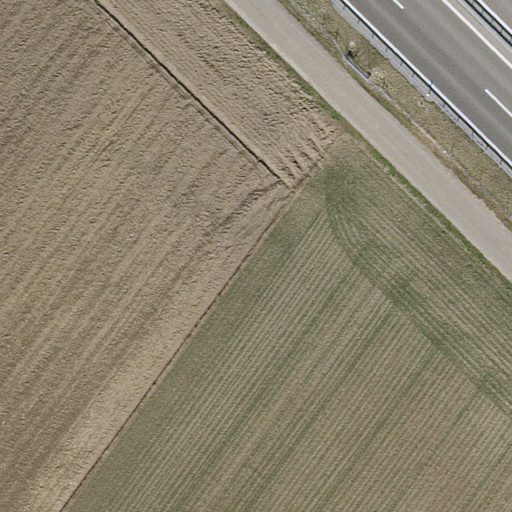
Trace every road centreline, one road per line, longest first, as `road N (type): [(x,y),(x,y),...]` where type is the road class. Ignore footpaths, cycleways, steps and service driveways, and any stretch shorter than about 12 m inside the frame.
road 1 (track): [(511,259),(250,0)]
road 2 (trunk): [(396,0),(511,112)]
